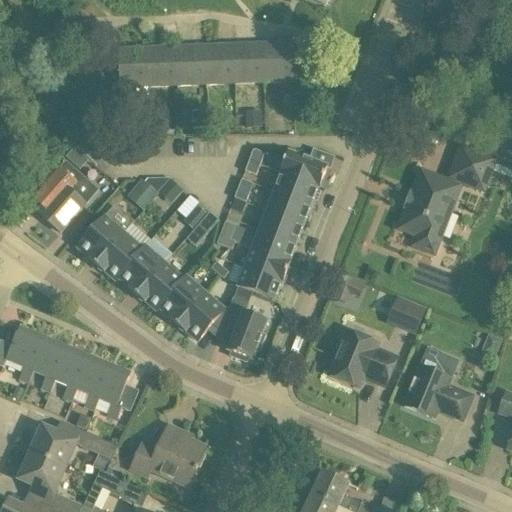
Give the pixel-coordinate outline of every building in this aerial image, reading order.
[(296,0),(324,11),(328,0),(296,0)] [(263,46),(264,85),(293,84),(292,39),(277,39),(277,45),(263,46)] [(94,51),(93,40),(85,40),(86,52),(94,51)] [(235,86),(264,85),(263,46),(234,47),(235,86)] [(206,87),(235,86),(234,47),(205,48),(206,87)] [(177,88),(206,87),(205,48),(176,49),(177,88)] [(148,89),(177,88),(176,49),(147,50),(148,89)] [(119,90),(148,89),(147,50),(118,51),(119,90)] [(104,115),(114,125),(122,116),(112,106),(104,115)] [(180,136),(193,136),(193,132),(208,131),(208,113),(192,113),(192,120),(179,121),(180,136)] [(172,132),(171,114),(157,115),(158,133),(172,132)] [(511,181),(511,178),(511,147),(511,141),(484,140),(478,157),(461,151),(448,185),(421,175),(399,231),(418,238),(414,248),(433,256),(441,236),(438,235),(445,217),(448,219),(461,185),(483,193),(491,174),(511,181)] [(249,162),(260,167),(265,151),(256,146),(252,149),(249,162)] [(80,172),(88,163),(74,151),(66,160),(80,172)] [(280,174),(320,189),(327,170),(288,155),(280,174)] [(256,178),(260,167),(249,162),(245,174),(256,178)] [(98,192),(67,164),(34,202),(43,209),(37,215),(60,235),(98,192)] [(312,208),(320,189),(280,174),(273,193),(312,208)] [(144,184),(142,182),(137,187),(145,194),(136,206),(144,213),(158,196),(157,195),(170,180),(148,180),(144,184)] [(164,188),(177,199),(183,192),(170,181),(164,188)] [(246,205),(253,186),(241,182),(235,200),(246,205)] [(305,227),(312,208),(273,193),(266,212),(305,227)] [(246,205),(235,200),(231,211),(242,215),(246,205)] [(193,229),(207,213),(197,205),(183,220),(193,229)] [(220,219),(210,210),(207,213),(193,229),(187,237),(197,246),(220,219)] [(298,247),(305,227),(266,212),(258,231),(298,247)] [(98,266),(124,236),(104,219),(79,248),(91,257),(90,259),(98,266)] [(225,224),(216,246),(232,252),(235,244),(230,242),(235,228),(225,224)] [(290,266),(298,247),(258,231),(251,251),(290,266)] [(143,253),(142,252),(124,236),(98,266),(101,268),(102,267),(113,277),(116,274),(120,278),(143,253)] [(138,296),(164,266),(145,249),(142,252),(143,253),(120,278),(126,283),(125,284),(138,296)] [(283,285),(290,266),(251,251),(244,270),(283,285)] [(217,265),(212,271),(223,281),(229,275),(217,265)] [(183,283),(183,282),(164,266),(138,296),(144,301),(145,299),(156,309),(159,306),(161,308),(183,283)] [(276,304),(283,285),(244,270),(236,289),(276,304)] [(179,326),(205,296),(185,279),(183,282),(183,283),(161,308),(169,315),(168,316),(179,326)] [(228,316),(227,315),(205,296),(179,326),(184,331),(185,329),(197,339),(211,323),(221,332),(226,319),(227,319),(228,316)] [(415,338),(427,311),(397,299),(386,326),(415,338)] [(248,307),(233,301),(228,316),(227,319),(225,323),(236,328),(226,353),(231,355),(230,359),(246,365),(248,362),(252,363),(257,350),(260,351),(265,337),(262,336),(267,323),(245,315),(248,307)] [(28,372),(42,339),(19,329),(12,348),(1,343),(0,344),(0,369),(3,370),(6,362),(24,370),(28,372)] [(385,390),(397,361),(376,352),(378,347),(347,334),(329,378),(360,391),(364,381),(385,390)] [(488,337),(483,350),(485,357),(495,361),(502,342),(488,337)] [(50,381),(64,348),(42,339),(28,372),(24,370),(18,382),(28,386),(33,374),(45,379),(50,381)] [(72,390),(86,357),(64,348),(50,381),(45,379),(41,391),(50,395),(55,383),(68,388),(72,390)] [(459,363),(428,351),(404,409),(434,422),(438,414),(463,425),(473,399),(448,388),(459,363)] [(94,399),(108,366),(86,357),(72,390),(68,388),(63,400),(72,404),(77,392),(89,397),(94,399)] [(94,399),(89,397),(84,409),(94,413),(99,401),(112,406),(107,419),(116,422),(121,411),(130,415),(139,394),(125,388),(131,376),(108,366),(94,399)] [(19,404),(24,392),(16,388),(11,400),(19,404)] [(511,453),(511,395),(505,393),(498,414),(511,419),(511,437),(507,452),(511,453)] [(90,421),(81,417),(76,428),(85,432),(90,421)] [(112,463),(118,449),(60,424),(56,435),(42,429),(30,456),(65,471),(76,447),(112,463)] [(205,450),(178,438),(180,434),(168,429),(159,450),(144,443),(131,473),(146,480),(149,473),(187,490),(205,450)] [(59,497),(55,495),(65,471),(30,456),(18,483),(32,488),(27,499),(52,511),(59,497)] [(118,465),(112,463),(106,476),(118,481),(121,474),(118,465)] [(100,472),(93,487),(122,501),(128,486),(118,481),(106,476),(100,472)] [(322,474),(312,496),(346,511),(358,511),(361,505),(352,501),(351,502),(343,499),(349,486),(322,474)] [(346,511),(312,496),(304,511),(346,511)] [(81,511),(83,508),(59,497),(52,511),(54,511),(81,511)] [(450,511),(453,506),(433,497),(427,511),(450,511)] [(22,510),(9,504),(5,511),(54,511),(52,511),(27,499),(22,510)] [(396,511),(399,506),(384,499),(378,511),(396,511)]
